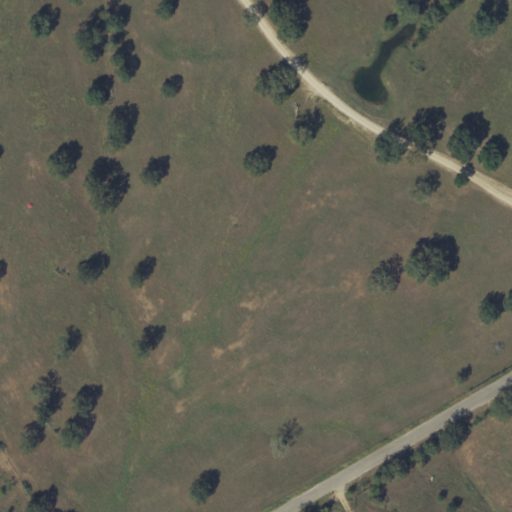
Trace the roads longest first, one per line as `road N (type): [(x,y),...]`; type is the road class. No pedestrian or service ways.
road 1 (residential): [(511,221),(402,139),(313,97),(231,0)]
road 2 (tertiary): [(283,511),(511,380)]
